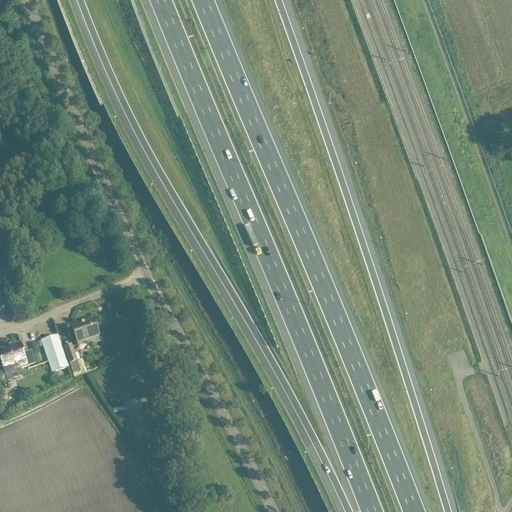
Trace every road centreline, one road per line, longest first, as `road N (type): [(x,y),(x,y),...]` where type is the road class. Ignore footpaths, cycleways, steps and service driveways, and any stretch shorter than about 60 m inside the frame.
road 1 (motorway): [(79,0),(140,137),(289,393),(348,511)]
road 2 (unclassified): [(269,511),(129,246),(24,0)]
road 3 (motorway): [(157,0),(369,511)]
road 4 (motorway): [(410,511),(200,0)]
road 5 (motorway): [(447,511),(278,0)]
road 6 (track): [(190,511),(160,304)]
road 7 (track): [(104,186),(0,52)]
road 8 (unknown): [(143,272),(0,329)]
